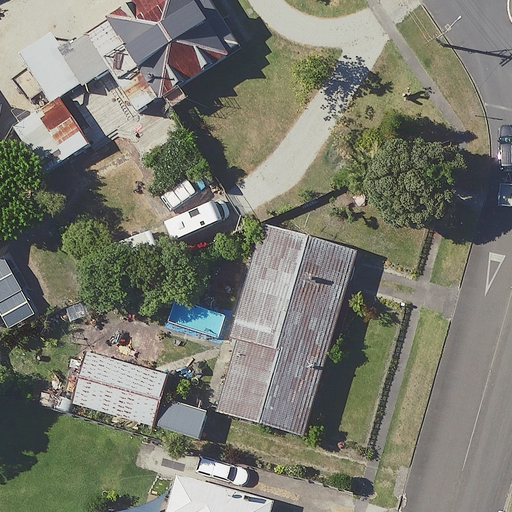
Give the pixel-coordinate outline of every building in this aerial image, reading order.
[(93,16),(24,66),(47,98),(97,63),(130,109),(230,38),(217,20),(205,29),(183,0),(125,0),(107,13),(96,21),(93,16)] [(57,153),(73,144),(48,99),(11,120),(33,158),(54,146),(57,153)] [(347,246),(255,219),(201,404),(293,431),(347,246)] [(156,371),(78,349),(64,400),(142,421),(156,371)] [(196,403),(157,396),(152,427),(190,434),(196,403)] [(260,511),(264,499),(168,473),(157,511),(103,511),(87,507),(85,511),(260,511)]
